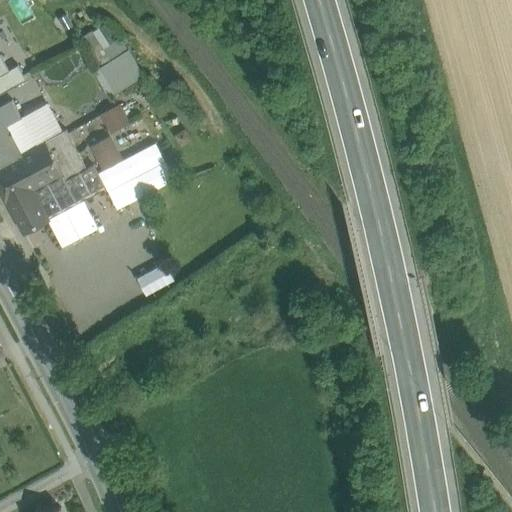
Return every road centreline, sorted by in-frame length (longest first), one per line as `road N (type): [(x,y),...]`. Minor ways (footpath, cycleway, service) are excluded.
road 1 (primary): [(316,0),(391,253),(434,511)]
road 2 (residential): [(0,272),(121,511)]
